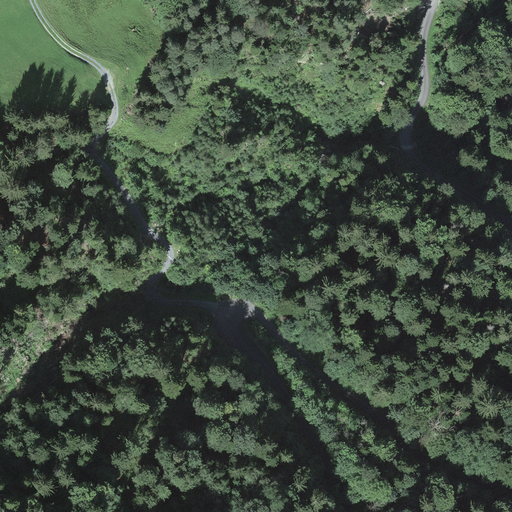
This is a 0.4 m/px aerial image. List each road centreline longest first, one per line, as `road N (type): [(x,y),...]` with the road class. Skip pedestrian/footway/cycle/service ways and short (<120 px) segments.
road 1 (track): [(511,498),(430,460),(243,306),(231,309),(230,324),(289,403),(351,511)]
road 2 (track): [(31,0),(54,35),(111,83),(114,117),(92,143),(151,235),(170,248),(149,288),(164,299),(231,309)]
road 3 (track): [(434,0),(429,89),(408,141),(425,166),(511,226)]
